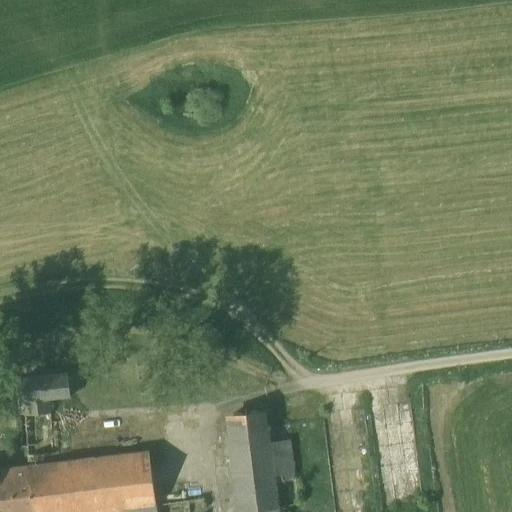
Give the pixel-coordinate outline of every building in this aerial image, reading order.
[(197,356),(138,363),(142,391),(201,384),(197,356)] [(68,371),(17,378),(21,412),(22,444),(28,443),(29,462),(44,460),(44,452),(54,451),(51,396),(71,394),(68,371)] [(424,511),(410,400),(368,406),(382,511),(424,511)] [(377,511),(365,406),(323,411),(335,511),(377,511)] [(265,420),(265,417),(265,413),(263,410),(260,409),(257,408),(253,409),(250,410),(249,413),(248,417),(249,420),(251,423),(253,425),(257,425),(260,425),(263,423),(265,420)] [(246,422),(247,419),(246,416),(244,413),(241,411),(238,410),(235,411),(232,413),(230,416),(230,419),(230,422),(232,425),(235,427),(238,428),(242,427),(244,425),(246,422)] [(290,424),(270,426),(280,505),(300,503),(290,424)] [(270,426),(228,431),(238,511),(253,509),(280,505),(270,426)] [(29,462),(0,465),(0,475),(4,511),(81,511),(125,507),(157,503),(156,502),(149,448),(44,460),(29,462)] [(157,503),(125,507),(125,511),(206,511),(204,495),(156,502),(157,503)]
